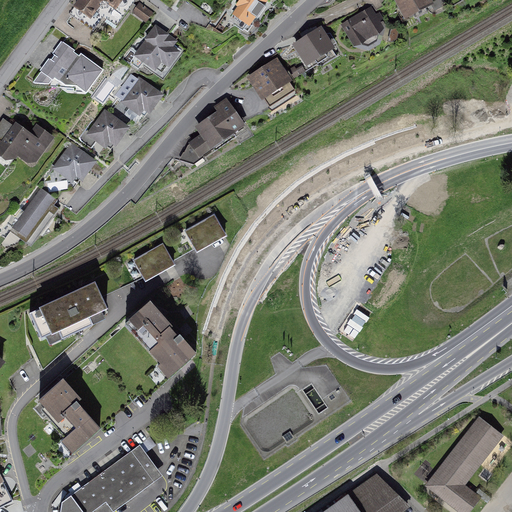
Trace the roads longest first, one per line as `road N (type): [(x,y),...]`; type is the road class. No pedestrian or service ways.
road 1 (residential): [(0,280),(97,222),(196,109),(294,17)]
road 2 (primary): [(375,186),(309,222),(267,267),(240,330),(216,455),(187,511)]
road 3 (primary): [(511,317),(405,367),(366,366),(332,347),(309,313),(307,265),(331,223),(375,186)]
road 4 (residential): [(214,248),(124,305),(11,414),(11,439),(38,511)]
road 5 (primary): [(487,342),(227,511)]
road 6 (primary): [(272,509),(511,362)]
road 7 (primary): [(272,509),(487,342)]
road 8 (residential): [(182,379),(58,483),(42,511)]
road 9 (primary): [(375,186),(511,142)]
